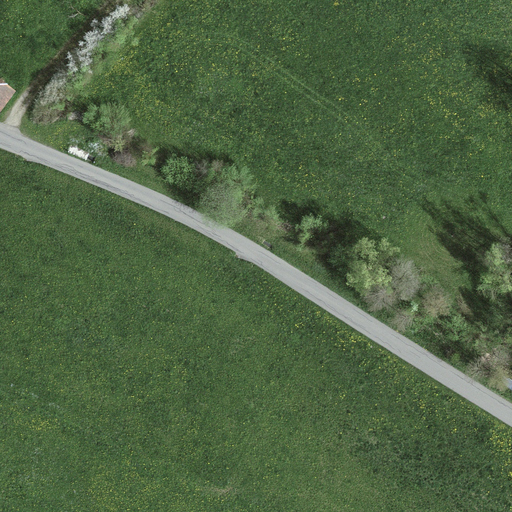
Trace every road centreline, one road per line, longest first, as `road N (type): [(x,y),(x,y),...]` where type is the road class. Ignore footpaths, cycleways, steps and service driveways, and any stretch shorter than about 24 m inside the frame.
road 1 (unclassified): [(0,138),(141,196),(275,265),(511,425)]
road 2 (track): [(2,139),(24,98),(118,0)]
